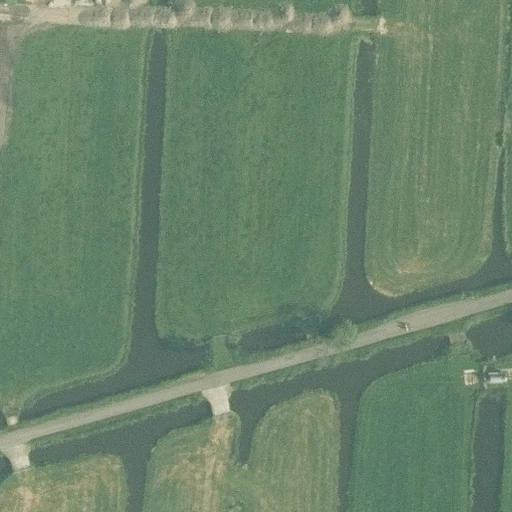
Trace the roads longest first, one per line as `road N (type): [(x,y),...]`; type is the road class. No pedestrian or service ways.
road 1 (unclassified): [(0,441),(511,294)]
road 2 (track): [(319,23),(0,10)]
road 3 (track): [(36,272),(35,333),(11,412),(14,446),(20,471),(69,511)]
road 4 (track): [(216,460),(224,227)]
road 5 (track): [(320,164),(312,351)]
road 6 (track): [(447,472),(459,354),(450,311)]
